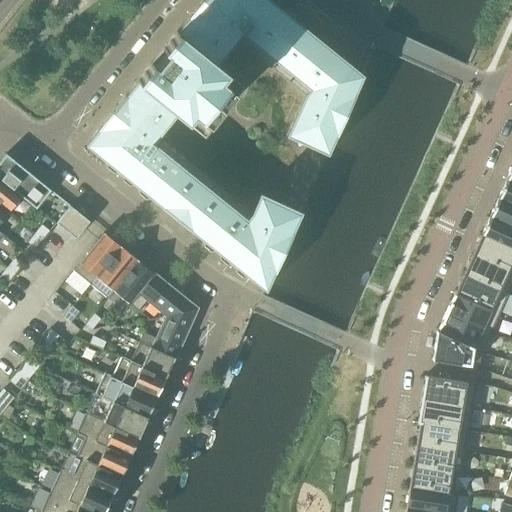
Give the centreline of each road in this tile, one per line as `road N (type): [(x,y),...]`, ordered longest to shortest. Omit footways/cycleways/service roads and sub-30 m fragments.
road 1 (residential): [(44,143),(224,289),(221,327),(138,511)]
road 2 (residential): [(369,511),(398,333),(505,93)]
road 3 (residential): [(44,143),(161,0)]
